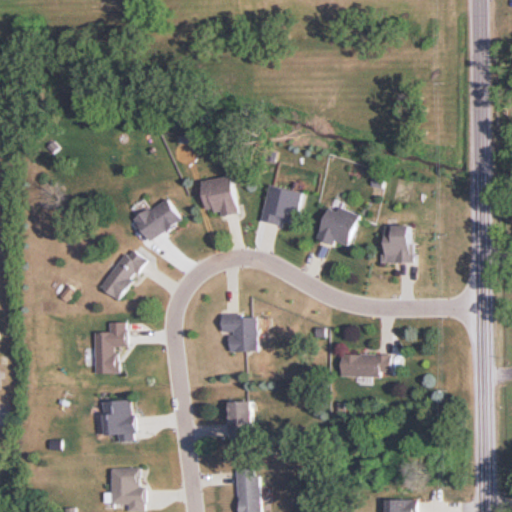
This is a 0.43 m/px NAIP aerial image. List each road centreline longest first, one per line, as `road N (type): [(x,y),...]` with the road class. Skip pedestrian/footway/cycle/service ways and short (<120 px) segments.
road 1 (residential): [(482,309),(340,301),(256,261),(216,261),(184,281),(176,309),(193,511)]
road 2 (tertiary): [(482,511),(481,0)]
